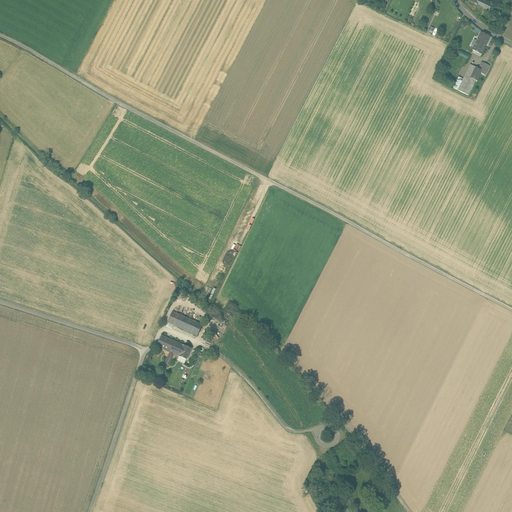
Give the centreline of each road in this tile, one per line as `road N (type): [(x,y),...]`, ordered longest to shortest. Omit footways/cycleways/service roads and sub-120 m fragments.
road 1 (track): [(511,310),(0,35)]
road 2 (unclassified): [(202,342),(292,431),(338,421),(409,511)]
road 3 (unclassified): [(144,353),(90,511)]
road 4 (unclassified): [(0,302),(144,353)]
